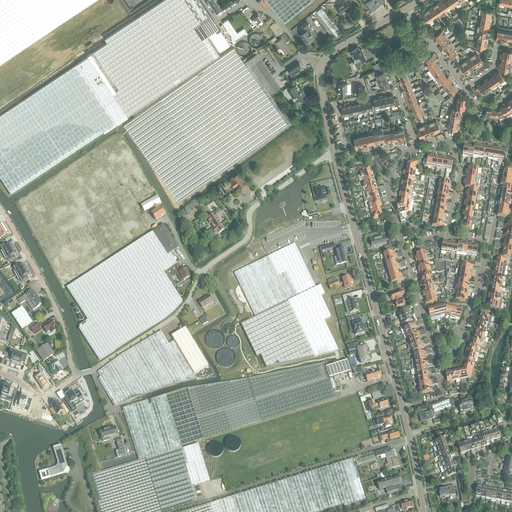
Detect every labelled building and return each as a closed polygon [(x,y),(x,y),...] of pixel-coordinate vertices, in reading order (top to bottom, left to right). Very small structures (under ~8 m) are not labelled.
[(0,0),(0,63),(94,0),(0,0)] [(107,42),(87,55),(88,56),(128,116),(219,55),(207,36),(208,35),(185,0),(162,0),(105,38),(107,42)] [(118,0),(126,11),(143,0),(118,0)] [(200,0),(185,0),(208,35),(212,32),(212,33),(213,33),(209,36),(214,43),(217,47),(220,52),(225,49),(229,46),(230,45),(220,31),(217,33),(215,30),(219,28),(217,25),(215,22),(200,0)] [(209,0),(208,1),(216,14),(221,10),(214,0),(209,0)] [(264,0),(259,0),(257,2),(263,9),(268,4),(264,0)] [(313,0),(265,0),(284,23),(313,0)] [(369,11),(384,3),(382,0),(368,0),(364,2),(369,11)] [(445,0),(442,0),(440,2),(445,10),(450,7),(446,1),(445,0)] [(451,9),(456,6),(451,0),(446,0),(446,1),(450,7),(451,9)] [(340,14),(350,8),(345,1),(336,7),(340,14)] [(440,2),(435,5),(441,13),(445,10),(440,2)] [(435,5),(431,8),(437,16),(441,13),(435,5)] [(252,13),(250,10),(247,7),(248,7),(242,11),(247,17),(252,13)] [(322,8),(316,12),(337,37),(342,32),(322,8)] [(431,8),(427,11),(432,19),(437,16),(431,8)] [(428,22),(432,19),(427,11),(422,14),(428,22)] [(249,21),(251,23),(250,24),(253,29),(260,24),(261,25),(263,23),(263,22),(258,14),(251,18),(251,19),(249,20),(249,21)] [(235,42),(248,34),(244,28),(237,33),(228,19),(222,23),(235,42)] [(316,19),(314,21),(317,26),(324,34),(326,32),(320,24),(316,19)] [(306,21),(298,27),(301,30),(302,29),(303,31),(305,29),(304,27),(308,24),(306,21)] [(303,34),(301,36),(307,43),(307,42),(308,43),(310,42),(309,41),(313,38),(311,36),(312,35),(310,32),(312,30),(308,24),(304,27),(305,29),(303,31),(302,32),(303,34)] [(435,40),(436,41),(446,35),(443,30),(435,36),(437,39),(435,40)] [(264,40),(264,39),(263,38),(262,36),(262,35),(260,34),(259,34),(258,34),(257,34),(256,34),(255,34),(253,35),(252,36),(252,37),(251,38),(251,40),(251,41),(251,43),(252,44),(253,45),(254,45),(255,46),(256,46),(257,47),(258,46),(260,46),(261,45),(263,44),(263,43),(263,42),(264,40)] [(439,42),(441,45),(449,39),(446,35),(436,41),(438,43),(439,42)] [(285,55),(291,50),(281,38),(276,43),(285,55)] [(441,48),(443,50),(452,43),(449,39),(441,45),(443,47),(441,48)] [(249,48),(248,46),(248,45),(247,44),(246,43),(245,43),(244,43),(243,42),(242,42),(241,43),(240,43),(239,44),(238,46),(237,48),(238,50),(238,51),(239,52),(240,53),(241,53),(243,54),(244,53),(245,53),(247,52),(248,50),(248,49),(249,48)] [(445,51),(447,54),(455,48),(452,43),(443,50),(444,52),(445,51)] [(290,124),(270,94),(246,61),(244,62),(234,48),(123,125),(178,202),(248,153),(290,124)] [(361,62),(366,60),(361,49),(359,50),(358,48),(354,50),(354,49),(350,50),(351,53),(350,54),(352,57),(353,56),(355,60),(359,58),(361,62)] [(459,52),(455,48),(447,54),(450,58),(459,52)] [(477,53),(472,56),(479,66),(481,64),(480,63),(482,61),(477,53)] [(257,54),(246,61),(270,94),(280,87),(271,74),(257,54)] [(376,64),(379,69),(382,67),(391,63),(382,54),(380,56),(377,57),(380,62),(376,64)] [(425,60),(428,64),(434,60),(436,59),(433,54),(425,60)] [(88,56),(0,115),(0,179),(10,195),(117,124),(128,117),(127,116),(128,116),(88,56)] [(477,67),(479,66),(472,56),(468,59),(473,67),(476,65),(477,67)] [(471,69),(473,67),(468,59),(463,62),(470,72),(472,71),(471,69)] [(426,66),(429,70),(437,65),(434,60),(428,64),(426,66)] [(353,61),(349,63),(353,72),(357,70),(353,61)] [(299,62),(288,70),(292,75),(295,73),(297,74),(298,73),(299,71),(300,70),(302,69),(303,68),(299,62)] [(468,73),(470,72),(463,62),(459,65),(464,73),(467,71),(468,73)] [(429,70),(432,75),(440,69),(437,65),(429,70)] [(432,75),(436,79),(444,73),(440,69),(432,75)] [(375,75),(377,80),(386,76),(384,71),(379,73),(378,70),(371,73),(372,76),(375,75)] [(495,72),(493,73),(499,82),(500,84),(504,81),(503,79),(504,79),(499,72),(496,73),(495,72)] [(397,77),(399,82),(408,78),(406,73),(397,77)] [(439,84),(441,82),(447,78),(446,78),(444,73),(436,79),(439,84)] [(492,76),(490,78),(495,85),(499,82),(493,73),(491,74),(492,76)] [(377,80),(379,85),(388,81),(386,76),(377,80)] [(449,76),(446,78),(447,78),(441,82),(444,86),(452,81),(449,76)] [(399,82),(401,87),(410,84),(408,78),(399,82)] [(487,78),(485,79),(491,88),(495,85),(490,78),(488,79),(487,78)] [(484,82),(482,83),(487,91),(491,88),(485,79),(483,80),(484,82)] [(390,86),(388,81),(379,85),(381,90),(390,86)] [(444,86),(447,91),(455,85),(452,81),(444,86)] [(483,94),(487,91),(482,83),(479,85),(478,84),(476,85),(478,87),(475,89),(479,94),(481,92),(483,94)] [(299,100),(305,96),(302,92),(301,93),(295,84),(287,90),(286,88),(282,91),(288,99),(292,97),(292,98),(296,96),(299,100)] [(401,87),(403,92),(412,89),(410,84),(401,87)] [(458,90),(455,85),(447,91),(450,95),(458,90)] [(405,97),(407,102),(416,99),(414,93),(405,97)] [(393,95),(388,96),(390,105),(393,104),(393,105),(394,105),(395,106),(396,106),(398,106),(396,98),(394,99),(393,95)] [(409,107),(411,106),(418,104),(418,103),(416,99),(407,102),(409,107)] [(420,102),(418,103),(418,104),(411,106),(413,111),(422,108),(420,102)] [(511,111),(505,106),(500,107),(504,117),(509,115),(511,112),(511,111)] [(499,118),(504,117),(500,107),(496,109),(499,118)] [(424,113),(422,108),(413,111),(415,116),(424,113)] [(494,119),(499,118),(496,109),(490,108),(489,118),(494,119)] [(436,120),(431,122),(435,133),(437,132),(436,131),(440,129),(436,120)] [(433,134),(435,133),(431,122),(426,124),(429,133),(433,132),(433,134)] [(426,134),(429,133),(426,124),(421,126),(425,137),(427,136),(426,134)] [(423,138),(425,137),(421,126),(416,128),(419,137),(422,136),(423,138)] [(382,128),(377,129),(380,142),(383,141),(384,145),(386,145),(385,143),(383,133),(383,131),(382,128)] [(399,144),(401,143),(398,129),(393,130),(395,140),(398,139),(399,144)] [(389,146),(391,145),(388,132),(383,133),(385,143),(388,142),(389,146)] [(374,147),(376,147),(373,133),(368,134),(370,144),(373,143),(374,147)] [(407,163),(406,168),(416,170),(417,162),(410,161),(410,163),(407,163)] [(359,170),(361,176),(370,173),(369,170),(368,168),(366,169),(365,166),(358,168),(359,170)] [(372,172),(370,173),(361,176),(362,181),(371,179),(371,176),(372,175),(372,172)] [(234,187),(237,185),(239,188),(245,184),(238,173),(232,177),(234,180),(230,182),(234,187)] [(375,185),(375,183),(363,186),(365,192),(374,189),(373,186),(375,185)] [(318,185),(311,187),(314,197),(317,196),(319,202),(321,201),(321,202),(326,201),(325,196),(325,193),(324,193),(323,188),(319,189),(318,185)] [(378,196),(378,194),(366,197),(368,202),(377,199),(376,196),(378,196)] [(161,203),(157,196),(140,205),(144,212),(154,206),(155,207),(158,205),(161,203)] [(413,202),(410,202),(401,200),(400,204),(408,212),(409,212),(411,212),(413,202)] [(381,206),(380,204),(369,207),(371,213),(380,210),(379,207),(381,206)] [(405,213),(408,212),(400,204),(396,205),(401,224),(406,223),(405,219),(406,217),(405,213)] [(158,205),(155,207),(154,207),(156,211),(151,214),(155,221),(164,216),(160,209),(158,205)] [(381,215),(380,210),(371,213),(373,220),(379,219),(379,216),(381,215)] [(208,219),(207,220),(209,224),(210,223),(211,224),(210,225),(211,227),(208,230),(211,234),(213,233),(215,235),(217,233),(218,234),(224,230),(220,225),(219,223),(221,222),(218,218),(215,214),(214,215),(213,214),(207,218),(208,219)] [(163,225),(152,232),(167,256),(170,254),(178,248),(163,225)] [(152,232),(67,289),(88,320),(80,325),(79,330),(99,361),(115,351),(114,350),(162,318),(172,311),(181,301),(174,289),(177,288),(171,278),(166,272),(177,264),(170,254),(167,256),(152,232)] [(373,247),(387,244),(384,234),(380,235),(381,237),(370,240),(371,244),(373,244),(373,247)] [(3,251),(1,252),(3,256),(15,250),(13,246),(12,247),(12,246),(9,247),(8,244),(1,248),(3,251)] [(267,257),(234,273),(255,317),(241,324),(241,325),(257,357),(260,355),(266,368),(338,351),(323,320),(330,316),(320,296),(316,288),(294,244),(267,257)] [(338,257),(334,258),(336,265),(340,264),(347,262),(343,249),(336,251),(338,257)] [(15,250),(3,256),(5,261),(8,260),(9,262),(16,259),(14,256),(17,254),(16,253),(17,253),(15,250)] [(415,258),(415,259),(426,256),(425,251),(422,252),(417,254),(416,254),(416,257),(415,258)] [(500,257),(500,259),(510,261),(510,259),(511,259),(511,255),(511,253),(502,252),(502,255),(498,254),(497,257),(500,257)] [(398,258),(397,256),(384,259),(385,264),(395,262),(394,259),(398,258)] [(417,267),(418,269),(429,266),(428,261),(418,264),(419,267),(417,267)] [(178,265),(177,264),(166,272),(171,278),(177,275),(178,278),(181,283),(190,277),(185,269),(182,272),(178,265)] [(16,271),(13,272),(16,277),(28,270),(26,267),(25,267),(25,266),(22,268),(21,265),(14,268),(16,271)] [(401,267),(400,266),(386,269),(388,274),(397,272),(397,269),(401,267)] [(28,270),(16,277),(18,281),(20,280),(22,283),(29,279),(27,277),(30,275),(29,274),(30,274),(28,270)] [(420,277),(420,279),(430,277),(432,276),(431,271),(421,274),(422,277),(420,277)] [(403,277),(403,275),(389,279),(390,284),(393,283),(394,285),(401,284),(399,278),(403,277)] [(344,288),(353,286),(352,281),(350,282),(349,277),(342,279),(343,283),(339,284),(337,280),(336,280),(335,278),(327,281),(329,284),(328,284),(330,290),(340,286),(343,285),(344,288)] [(419,283),(420,285),(431,282),(430,277),(420,279),(421,282),(419,283)] [(423,295),(434,291),(437,291),(435,286),(433,286),(423,289),(424,292),(422,293),(423,295)] [(33,290),(23,296),(24,297),(26,301),(33,311),(36,309),(42,305),(39,301),(40,300),(36,294),(35,295),(33,290)] [(394,300),(404,296),(402,297),(400,293),(398,294),(398,292),(394,293),(394,294),(390,295),(391,297),(390,297),(391,301),(392,300),(392,301),(394,300)] [(350,294),(342,296),(344,303),(347,302),(350,313),(350,314),(358,311),(357,309),(355,299),(353,300),(351,300),(350,294)] [(202,309),(212,302),(208,296),(198,302),(202,309)] [(406,302),(404,296),(394,300),(396,308),(404,305),(403,303),(406,302)] [(437,301),(435,296),(426,299),(427,302),(425,303),(425,305),(437,301)] [(442,305),(437,307),(440,316),(445,315),(448,305),(442,305)] [(397,313),(400,320),(409,316),(407,311),(411,310),(409,306),(403,309),(404,311),(397,313)] [(32,323),(22,308),(11,315),(22,330),(32,323)] [(477,317),(477,319),(490,322),(492,317),(489,316),(480,314),(479,317),(477,317)] [(358,335),(358,337),(362,336),(362,334),(364,334),(363,330),(362,326),(361,322),(359,323),(357,316),(347,319),(349,326),(351,325),(353,332),(354,332),(355,336),(358,335)] [(411,320),(409,316),(400,320),(402,325),(409,322),(410,325),(416,322),(414,319),(411,320)] [(205,317),(200,320),(203,325),(208,321),(205,317)] [(478,321),(477,324),(487,327),(489,327),(490,322),(477,319),(476,321),(478,321)] [(36,323),(29,328),(33,333),(40,328),(42,327),(47,334),(49,335),(51,335),(56,331),(54,328),(56,327),(52,321),(48,324),(46,321),(39,326),(36,323)] [(403,329),(405,334),(414,330),(413,327),(417,326),(416,322),(410,325),(410,326),(403,329)] [(208,366),(207,364),(187,330),(186,328),(171,336),(174,341),(194,374),(199,371),(208,366)] [(475,331),(474,335),(484,337),(486,338),(487,333),(485,332),(474,329),(473,331),(475,331)] [(225,334),(209,330),(205,345),(221,350),(225,334)] [(415,333),(414,330),(405,334),(407,339),(420,333),(419,331),(415,333)] [(196,379),(194,374),(174,341),(168,344),(161,331),(140,344),(124,353),(97,373),(101,378),(98,379),(105,391),(114,407),(127,402),(153,391),(172,384),(188,380),(196,379)] [(421,335),(420,333),(407,339),(409,343),(418,340),(417,337),(421,335)] [(240,339),(230,335),(227,344),(236,348),(240,339)] [(472,342),(471,345),(479,347),(478,347),(483,348),(484,343),(482,342),(471,339),(470,341),(472,342)] [(408,349),(411,348),(424,343),(423,341),(419,342),(418,340),(409,343),(406,344),(408,349)] [(425,345),(424,343),(411,348),(413,353),(422,349),(421,346),(425,345)] [(47,344),(37,351),(43,362),(54,354),(47,344)] [(358,344),(347,346),(349,352),(349,354),(350,356),(351,356),(358,354),(359,356),(361,363),(364,362),(365,363),(366,362),(370,361),(368,355),(369,354),(369,353),(368,352),(367,352),(366,345),(364,346),(362,347),(362,346),(360,346),(360,347),(359,347),(358,344)] [(467,352),(466,355),(476,358),(477,352),(466,349),(465,351),(467,352)] [(9,358),(12,359),(11,362),(12,362),(12,363),(16,364),(20,351),(15,350),(14,352),(11,351),(10,354),(9,358)] [(20,351),(16,364),(19,366),(20,365),(21,365),(22,363),(25,364),(27,356),(24,355),(25,353),(20,351)] [(52,358),(46,363),(48,366),(50,365),(57,376),(62,372),(60,368),(59,367),(60,367),(56,361),(55,361),(52,358)] [(347,360),(325,367),(329,379),(351,372),(347,360)] [(464,362),(463,366),(473,368),(474,363),(463,360),(462,362),(464,362)] [(411,365),(412,370),(425,368),(425,365),(429,364),(428,362),(412,365),(411,365)] [(335,398),(329,379),(325,367),(324,363),(296,369),(248,379),(187,388),(188,389),(166,396),(181,446),(200,440),(203,439),(235,429),(263,420),(335,398)] [(463,366),(462,369),(470,378),(473,368),(463,366)] [(41,375),(35,379),(42,390),(49,386),(45,381),(49,378),(42,368),(38,371),(41,375)] [(214,374),(214,372),(214,371),(213,370),(212,370),(211,369),(210,369),(209,368),(207,369),(206,369),(205,370),(204,372),(204,374),(204,376),(205,376),(205,377),(207,378),(208,379),(209,379),(211,378),(213,377),(213,376),(214,375),(214,374)] [(360,369),(357,370),(354,371),(356,378),(362,376),(365,375),(363,370),(360,371),(360,369)] [(470,378),(462,369),(459,370),(461,380),(467,379),(468,383),(473,382),(470,378)] [(367,382),(381,377),(379,370),(365,374),(365,375),(367,382)] [(447,382),(455,381),(453,371),(445,373),(447,382)] [(3,390),(1,394),(2,394),(2,396),(11,399),(13,392),(14,391),(14,389),(11,388),(12,385),(9,385),(10,384),(6,383),(3,390)] [(66,398),(63,400),(72,413),(77,410),(72,403),(82,396),(79,391),(74,394),(72,391),(65,396),(66,398)] [(147,401),(123,409),(139,460),(166,452),(166,453),(172,451),(172,450),(181,447),(181,446),(166,396),(166,395),(150,400),(151,405),(148,405),(147,401)] [(18,398),(15,407),(15,408),(15,407),(24,411),(28,399),(28,398),(22,396),(20,401),(18,400),(18,398)] [(468,401),(463,402),(466,413),(473,411),(472,409),(476,408),(473,397),(469,396),(467,397),(468,401)] [(374,401),(369,402),(371,409),(376,407),(375,407),(379,406),(380,409),(388,406),(386,400),(378,403),(374,404),(374,401)] [(451,409),(449,400),(431,406),(435,415),(451,409)] [(57,401),(50,405),(52,408),(57,415),(64,411),(66,414),(68,412),(64,405),(61,407),(57,401)] [(459,414),(466,413),(463,402),(459,403),(459,404),(457,405),(459,414)] [(418,415),(420,420),(420,422),(433,419),(431,412),(418,415)] [(373,421),(375,427),(377,426),(384,424),(385,427),(390,426),(389,423),(391,422),(390,417),(382,419),(381,417),(375,419),(376,421),(373,421)] [(104,431),(100,432),(102,439),(103,442),(110,440),(109,437),(117,435),(115,427),(112,428),(104,430),(104,431)] [(486,429),(487,431),(490,441),(495,439),(492,429),(491,427),(486,429)] [(497,428),(492,429),(495,439),(500,438),(497,428)] [(390,440),(399,437),(398,431),(379,436),(380,442),(384,441),(383,439),(389,437),(390,440)] [(481,433),(482,436),(483,435),(485,443),(490,441),(487,431),(481,433)] [(486,446),(485,443),(483,435),(482,436),(477,437),(481,447),(486,446)] [(466,439),(467,441),(470,451),(471,453),(476,451),(472,439),(472,437),(466,439)] [(480,447),(481,447),(477,437),(472,439),(476,451),(481,450),(480,447)] [(433,443),(435,447),(445,444),(443,438),(433,442),(433,443)] [(119,450),(116,451),(117,457),(126,455),(122,439),(116,441),(119,450)] [(467,441),(462,442),(465,452),(470,451),(467,441)] [(460,454),(465,452),(462,442),(457,444),(460,454)] [(199,444),(182,449),(193,485),(210,480),(199,444)] [(435,447),(436,452),(447,449),(445,444),(435,447)] [(59,445),(52,447),(56,463),(56,464),(56,465),(55,467),(53,468),(37,473),(40,480),(62,474),(64,473),(66,474),(68,470),(67,469),(66,467),(59,445)] [(163,511),(198,501),(193,485),(182,449),(181,447),(172,450),(172,451),(166,453),(166,452),(139,460),(105,471),(90,475),(100,511),(163,511)] [(376,457),(384,455),(390,453),(388,448),(374,452),(376,457)] [(435,458),(438,457),(448,454),(447,449),(436,452),(433,453),(435,458)] [(393,452),(390,453),(384,455),(387,465),(385,465),(386,470),(399,466),(398,462),(396,462),(393,452)] [(373,453),(359,457),(361,463),(375,459),(373,453)] [(438,457),(440,462),(450,459),(448,454),(438,457)] [(366,500),(364,494),(353,459),(296,477),(218,501),(182,511),(320,511),(344,505),(344,507),(366,500)] [(440,462),(441,467),(452,464),(450,459),(440,462)] [(441,473),(443,473),(453,469),(452,464),(441,467),(439,468),(441,473)] [(455,474),(453,469),(443,473),(445,478),(455,474)] [(381,482),(377,483),(379,490),(383,489),(385,488),(387,494),(395,492),(394,491),(397,490),(396,485),(401,484),(399,477),(381,482)] [(447,489),(438,490),(440,498),(449,496),(455,495),(454,492),(453,486),(447,487),(447,489)] [(411,504),(412,503),(411,502),(410,502),(410,501),(400,504),(397,505),(400,511),(402,511),(403,511),(407,510),(407,509),(412,507),(411,504)]
